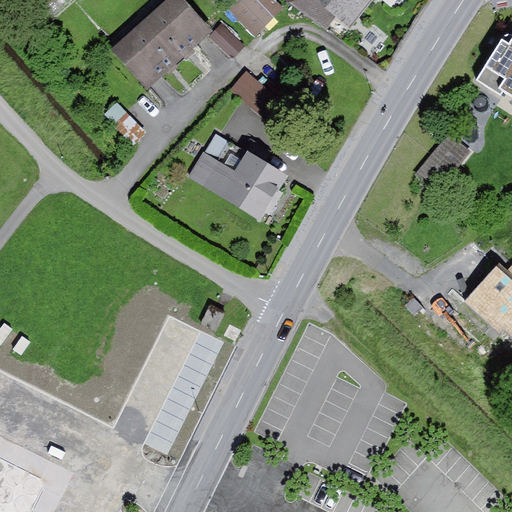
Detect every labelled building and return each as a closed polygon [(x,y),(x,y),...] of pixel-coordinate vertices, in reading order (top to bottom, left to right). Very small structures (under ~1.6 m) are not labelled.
[(180,0),(171,0),(146,23),(182,64),(210,39),(213,36),(180,0)] [(241,0),(240,2),(230,11),(254,37),(282,11),(271,0),(241,0)] [(290,0),(289,2),(325,33),(335,22),(348,33),(376,0),(290,0)] [(409,0),(390,0),(402,9),(409,0)] [(146,23),(110,55),(147,95),(182,64),(146,23)] [(213,36),(210,39),(233,61),(245,48),(223,26),(213,36)] [(511,101),(511,31),(506,29),(476,81),(511,101)] [(277,98),(246,73),(230,92),(261,117),(277,98)] [(117,105),(103,118),(132,148),(146,135),(117,105)] [(473,154),(449,135),(416,177),(440,196),(473,154)] [(203,155),(187,180),(261,225),(288,182),(230,146),(219,165),(203,155)] [(98,283),(28,234),(0,274),(0,282),(66,329),(98,283)] [(473,243),(461,255),(473,267),(485,254),(473,243)] [(499,268),(466,305),(511,344),(511,269),(508,275),(499,268)] [(159,307),(128,291),(95,355),(164,391),(187,346),(149,326),(159,307)] [(424,310),(412,300),(405,308),(416,318),(413,322),(419,328),(415,332),(464,373),(470,365),(497,387),(504,379),(475,354),(474,357),(421,311),(424,310)]
